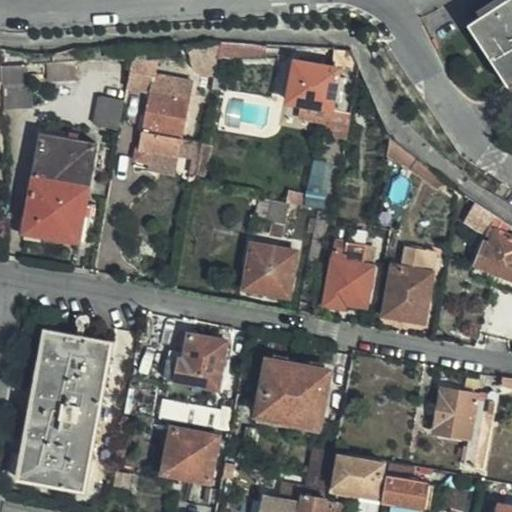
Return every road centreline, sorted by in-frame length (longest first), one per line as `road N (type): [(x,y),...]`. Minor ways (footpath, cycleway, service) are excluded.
road 1 (residential): [(7,274),(511,363)]
road 2 (residential): [(511,170),(465,131),(390,17),(367,0)]
road 3 (residential): [(144,0),(0,3)]
